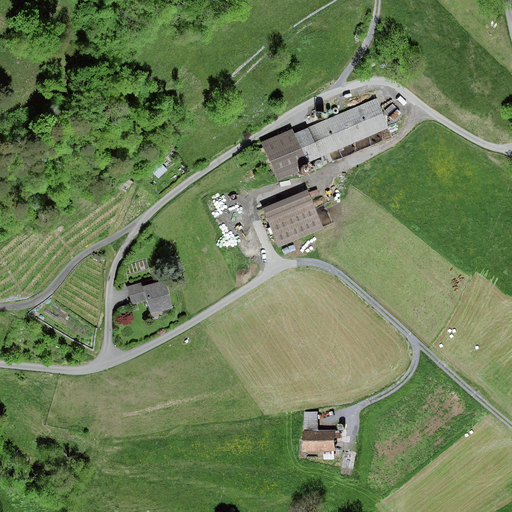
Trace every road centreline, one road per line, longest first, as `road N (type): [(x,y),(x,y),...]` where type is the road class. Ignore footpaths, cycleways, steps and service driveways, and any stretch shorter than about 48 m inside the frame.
road 1 (track): [(106,358),(161,339),(276,269),(313,262),(355,286),(511,426)]
road 2 (track): [(276,269),(258,203),(398,138),(421,105)]
road 3 (unclassified): [(0,364),(72,371),(106,358),(112,274),(139,223)]
road 4 (unclassified): [(139,223),(248,141),(340,89)]
road 5 (unclassified): [(340,89),(382,81),(477,141),(511,145)]
road 6 (unclassified): [(0,307),(30,303),(82,254),(139,223)]
